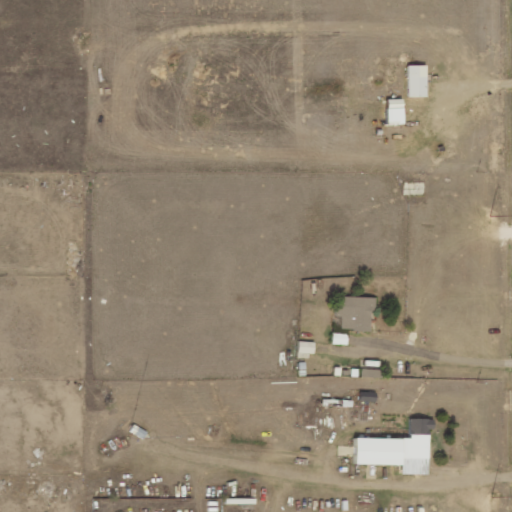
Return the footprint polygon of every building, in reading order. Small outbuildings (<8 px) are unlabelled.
[(427,65),(408,65),(408,97),(427,97),(427,65)] [(404,99),(387,99),(388,125),(404,124),(404,99)] [(373,298),(336,297),(335,316),(341,316),(341,330),(372,331),(373,298)] [(314,342),(298,342),(298,353),(314,354),(314,342)] [(360,378),(382,378),(382,370),(361,369),(360,378)] [(356,438),(356,465),(403,465),(404,458),(429,459),(430,429),(434,429),(434,419),(410,419),(410,439),(356,438)]
